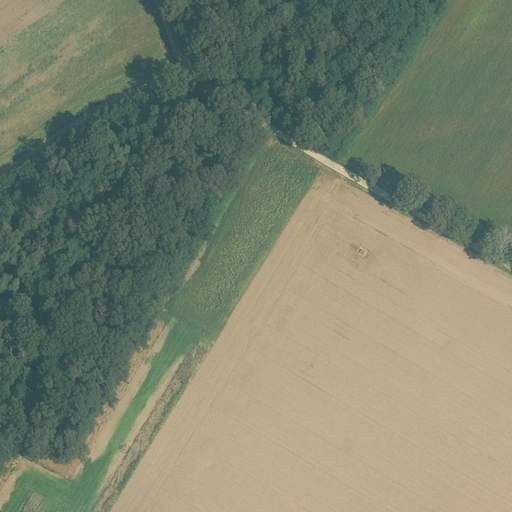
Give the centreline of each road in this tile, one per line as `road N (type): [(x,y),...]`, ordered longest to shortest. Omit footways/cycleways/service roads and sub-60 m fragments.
road 1 (unclassified): [(511,262),(189,80),(157,0)]
road 2 (track): [(189,80),(0,190)]
road 3 (track): [(303,0),(189,80)]
